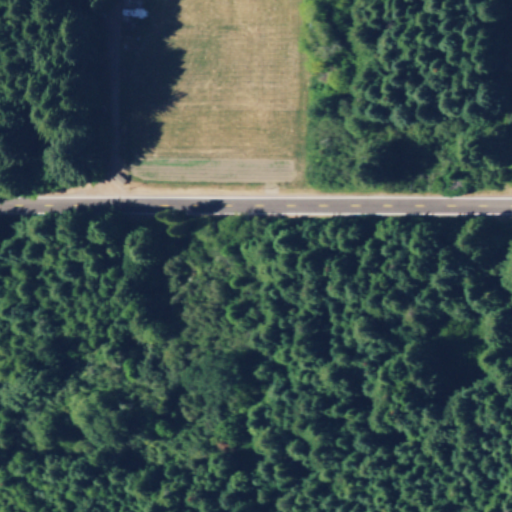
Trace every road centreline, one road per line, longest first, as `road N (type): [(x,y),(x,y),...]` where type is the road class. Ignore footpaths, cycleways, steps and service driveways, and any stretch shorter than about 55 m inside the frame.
road 1 (track): [(0,179),(511,161)]
road 2 (tertiary): [(511,197),(0,198)]
